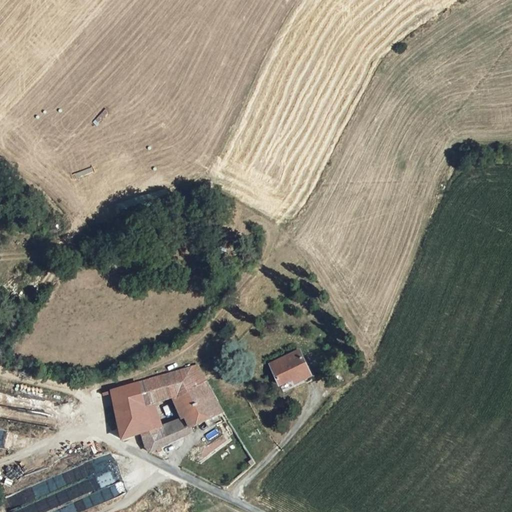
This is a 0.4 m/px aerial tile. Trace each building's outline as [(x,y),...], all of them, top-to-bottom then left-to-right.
[(297,377),(300,384),(314,379),(302,351),(268,364),(278,385),(297,377)] [(153,428),(149,410),(158,407),(176,401),(184,419),(191,429),(226,415),(200,367),(110,388),(115,408),(120,428),(121,440),(141,433),(153,428)] [(0,418),(52,427),(56,402),(0,392),(0,418)] [(153,428),(162,425),(158,407),(149,410),(153,428)] [(184,419),(175,421),(179,430),(184,440),(195,435),(191,429),(184,419)] [(145,443),(179,430),(175,421),(164,424),(162,425),(153,428),(141,433),(145,443)] [(184,440),(179,430),(145,443),(151,453),(184,440)] [(84,511),(108,504),(102,487),(115,482),(107,458),(1,496),(6,510),(26,503),(29,511),(84,511)]
